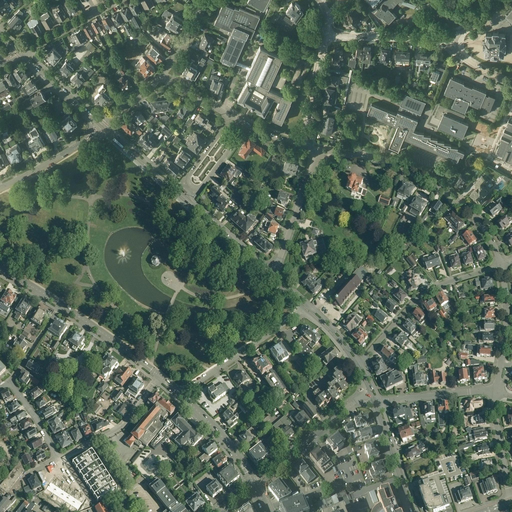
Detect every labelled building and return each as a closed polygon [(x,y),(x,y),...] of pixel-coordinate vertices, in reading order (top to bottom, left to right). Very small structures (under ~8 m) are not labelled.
[(0,0),(0,15),(4,11),(3,10),(8,4),(12,8),(16,3),(11,0),(7,0),(6,2),(3,0),(0,0)] [(67,0),(66,1),(67,2),(65,3),(68,10),(70,14),(78,10),(76,6),(75,6),(72,0),(72,1),(71,0),(67,0)] [(247,0),(247,2),(263,10),(264,10),(269,0),(247,0)] [(368,0),(372,4),(368,8),(372,12),(373,11),(380,18),(381,16),(388,23),(392,20),(393,21),(397,16),(390,10),(397,3),(399,0),(402,1),(403,0),(368,0)] [(399,0),(397,3),(431,12),(430,8),(403,0),(402,1),(399,0)] [(435,9),(440,8),(452,23),(461,16),(448,0),(434,0),(433,1),(428,3),(430,8),(431,12),(432,15),(437,14),(435,9)] [(135,15),(140,12),(139,10),(139,9),(135,2),(133,3),(129,5),(133,13),(134,13),(135,15)] [(286,11),(284,13),(295,21),(302,11),(298,8),(300,6),(295,2),(294,5),(292,3),(286,11)] [(61,3),(56,6),(57,8),(56,9),(57,11),(54,12),(59,21),(67,16),(62,8),(63,7),(61,3)] [(234,63),(249,69),(250,67),(238,62),(238,60),(247,40),(249,40),(254,29),(254,28),(259,16),(254,14),(256,11),(246,7),(245,10),(239,8),(239,9),(234,8),(234,9),(222,4),(214,24),(229,30),(227,34),(230,35),(220,59),(223,60),(222,62),(229,65),(230,63),(233,64),(234,63)] [(126,21),(132,18),(131,16),(127,8),(124,9),(123,9),(121,10),(121,11),(120,11),(125,19),(126,21)] [(21,26),(19,24),(21,20),(19,18),(22,13),(19,10),(15,15),(8,23),(14,28),(16,30),(18,30),(19,29),(20,28),(21,27),(21,26)] [(34,10),(30,15),(32,19),(38,16),(34,10)] [(178,26),(182,20),(173,13),(172,14),(170,12),(166,18),(168,20),(166,24),(166,25),(165,27),(169,29),(170,27),(176,31),(176,30),(177,30),(179,28),(178,26)] [(117,26),(123,23),(122,21),(118,13),(115,14),(114,14),(112,15),(112,16),(111,16),(117,26)] [(364,23),(368,24),(369,17),(358,15),(349,13),(348,19),(345,19),(344,24),(345,24),(345,25),(351,27),(351,25),(356,26),(357,21),(364,22),(364,23)] [(54,24),(49,16),(41,21),(46,29),(54,24)] [(111,27),(112,29),(112,31),(116,31),(116,30),(111,20),(110,20),(108,16),(106,17),(104,16),(102,17),(103,17),(102,19),(106,27),(107,27),(108,28),(111,27)] [(35,18),(27,23),(30,29),(31,28),(33,31),(35,35),(41,32),(36,23),(38,22),(35,18)] [(375,18),(373,19),(381,31),(383,30),(375,18)] [(103,31),(106,30),(102,24),(100,25),(98,22),(96,23),(95,21),(91,23),(96,32),(102,28),(103,31)] [(274,25),(268,23),(265,30),(271,33),(274,25)] [(89,38),(92,37),(95,35),(91,27),(89,28),(87,26),(84,28),(86,32),(84,33),(86,36),(88,35),(89,38)] [(80,41),(84,39),(80,30),(71,34),(76,43),(77,45),(81,43),(80,41)] [(160,37),(162,38),(160,41),(164,44),(163,46),(167,49),(168,46),(168,47),(169,46),(169,47),(169,46),(170,46),(171,46),(172,45),(171,44),(171,43),(171,42),(174,38),(166,33),(163,31),(161,35),(160,37)] [(497,55),(504,55),(504,49),(505,49),(506,41),(505,41),(505,34),(499,34),(499,32),(493,32),(493,33),(486,33),(486,40),(484,39),(484,44),(484,47),(485,47),(485,54),(491,55),(491,56),(497,56),(497,55)] [(202,40),(211,45),(213,42),(214,42),(215,40),(213,39),(213,38),(204,34),(203,37),(202,37),(201,39),(202,40)] [(130,41),(134,44),(140,38),(139,37),(137,35),(130,41)] [(211,45),(202,40),(200,43),(199,42),(198,45),(199,46),(198,46),(207,51),(207,50),(208,51),(209,48),(211,49),(212,45),(211,45)] [(86,47),(91,52),(95,48),(89,43),(86,47)] [(160,59),(163,56),(158,51),(159,50),(152,44),(152,45),(150,43),(146,47),(148,48),(145,51),(147,53),(146,53),(156,62),(158,63),(161,60),(160,59)] [(282,93),(281,93),(268,87),(282,56),(260,46),(250,67),(249,69),(246,77),(249,78),(248,83),(247,82),(246,83),(238,98),(237,98),(237,99),(238,99),(244,102),(243,103),(244,103),(245,102),(249,104),(248,104),(249,105),(252,106),(252,107),(253,107),(257,109),(256,110),(257,110),(263,113),(263,114),(264,113),(273,98),(273,97),(279,100),(276,106),(274,108),(275,108),(271,117),(281,122),(281,121),(290,102),(290,101),(289,101),(291,98),(287,96),(282,93)] [(53,63),(63,52),(60,50),(58,52),(53,47),(49,52),(47,50),(44,54),(46,55),(45,56),(53,63)] [(63,58),(64,57),(64,58),(70,52),(67,47),(65,50),(66,51),(62,56),(61,56),(63,58)] [(332,57),(332,58),(342,60),(343,54),(342,54),(342,50),(340,50),(340,48),(336,47),(336,49),(335,49),(334,57),(332,57)] [(363,48),(362,60),(363,60),(364,55),(367,55),(367,59),(370,60),(371,52),(370,51),(370,48),(363,47),(363,48)] [(384,49),(381,49),(380,56),(379,56),(378,59),(380,59),(379,60),(384,61),(384,64),(387,65),(389,50),(388,50),(388,49),(384,48),(384,49)] [(142,57),(139,61),(136,64),(139,67),(139,68),(143,72),(141,74),(144,77),(146,75),(147,75),(150,71),(151,71),(152,71),(154,69),(154,67),(149,63),(150,62),(147,60),(147,61),(144,59),(142,57)] [(345,60),(342,60),(332,58),(331,65),(333,65),(333,69),(339,70),(340,62),(342,62),(344,63),(345,60)] [(59,68),(66,75),(73,68),(75,65),(72,63),(70,65),(69,64),(70,62),(67,59),(65,61),(66,61),(63,65),(60,62),(57,66),(60,68),(59,68)] [(190,59),(182,73),(194,80),(203,66),(198,63),(197,66),(193,64),(194,61),(190,59)] [(19,80),(27,75),(25,71),(23,72),(20,67),(18,66),(16,67),(17,69),(14,71),(16,75),(15,75),(17,78),(18,78),(19,80)] [(86,71),(82,67),(77,72),(77,71),(70,78),(71,79),(71,80),(72,80),(75,83),(76,84),(77,84),(78,85),(78,84),(79,84),(80,83),(80,82),(84,78),(84,79),(88,74),(89,75),(93,71),(89,68),(86,71)] [(438,67),(436,71),(434,70),(430,79),(436,81),(435,83),(439,85),(445,70),(438,67)] [(16,89),(20,86),(20,85),(17,82),(16,82),(10,72),(9,73),(8,73),(7,72),(4,73),(5,75),(4,75),(9,83),(11,82),(14,86),(15,86),(16,89)] [(277,72),(271,84),(281,88),(286,76),(277,72)] [(209,84),(208,87),(210,88),(215,90),(219,92),(223,82),(222,82),(223,79),(220,78),(219,80),(217,80),(218,77),(214,75),(212,75),(210,79),(213,79),(211,85),(209,84)] [(330,75),(329,79),(328,80),(328,82),(328,83),(328,84),(335,85),(334,87),(337,88),(338,86),(339,79),(341,79),(342,82),(346,83),(347,80),(348,77),(341,76),(340,75),(339,77),(330,75)] [(122,90),(131,84),(127,79),(126,78),(124,79),(122,76),(118,78),(121,83),(119,84),(122,90)] [(0,96),(10,91),(6,86),(7,85),(5,83),(7,82),(5,78),(3,79),(2,78),(1,77),(0,77),(0,96)] [(487,92),(473,86),(474,85),(465,81),(464,83),(451,77),(444,93),(453,97),(450,105),(452,106),(465,112),(467,112),(471,104),(480,108),(481,105),(484,107),(483,108),(490,111),(495,97),(489,94),(489,96),(486,94),(487,92)] [(29,93),(37,88),(35,84),(34,84),(31,79),(31,80),(30,78),(26,81),(27,82),(25,84),(25,85),(20,88),(26,95),(29,93)] [(109,96),(111,94),(108,91),(106,93),(103,90),(105,87),(103,85),(98,90),(100,92),(94,98),(94,100),(96,102),(97,102),(96,103),(100,106),(101,105),(102,104),(109,96)] [(325,95),(332,97),(333,94),(336,94),(336,91),(333,90),(326,88),(325,95)] [(33,96),(31,97),(30,97),(27,99),(26,100),(25,100),(22,102),(22,103),(22,106),(23,108),(24,108),(27,112),(30,110),(29,108),(30,108),(31,107),(32,107),(32,106),(35,105),(37,103),(37,104),(38,103),(40,102),(40,101),(42,100),(43,100),(45,99),(45,98),(44,96),(42,93),(41,91),(41,90),(40,91),(38,92),(38,93),(36,94),(35,94),(33,95),(32,96),(33,96)] [(401,105),(397,114),(402,116),(398,126),(389,147),(390,147),(390,146),(398,150),(399,150),(404,138),(458,161),(460,155),(463,156),(464,152),(458,149),(458,147),(451,146),(451,144),(444,143),(444,141),(437,140),(438,139),(431,138),(431,136),(424,135),(424,133),(418,132),(414,130),(421,113),(426,102),(405,93),(402,92),(397,103),(401,105)] [(431,95),(423,92),(422,96),(434,101),(436,96),(431,93),(431,95)] [(332,97),(325,95),(323,102),(331,103),(335,104),(336,98),(332,97)] [(164,100),(166,109),(169,108),(169,110),(172,109),(172,108),(173,108),(172,102),(171,102),(171,99),(164,100)] [(159,111),(159,110),(158,101),(151,101),(151,102),(148,103),(149,106),(151,106),(152,110),(156,110),(156,111),(159,111)] [(177,114),(184,118),(185,116),(188,112),(190,113),(192,110),(190,108),(189,107),(188,106),(186,106),(184,105),(182,107),(181,106),(178,112),(177,114)] [(441,120),(438,127),(463,138),(469,124),(463,121),(465,115),(439,105),(434,117),(441,120)] [(37,106),(27,113),(30,117),(40,111),(37,106)] [(139,124),(145,120),(144,118),(139,110),(135,113),(134,112),(132,114),(133,115),(132,115),(135,119),(135,120),(136,122),(137,122),(138,122),(139,124)] [(73,126),(76,124),(69,115),(67,113),(59,120),(60,122),(67,131),(70,129),(72,130),(75,128),(73,126)] [(204,125),(208,120),(209,118),(204,114),(203,115),(202,114),(201,115),(199,114),(195,119),(204,125)] [(163,123),(169,117),(166,115),(160,117),(158,119),(163,123)] [(320,123),(319,129),(321,130),(321,131),(330,133),(330,132),(333,133),(334,129),(331,128),(333,121),(332,121),(333,118),(328,117),(328,120),(323,119),(322,124),(320,123)] [(505,129),(503,133),(502,136),(500,139),(501,140),(500,141),(501,142),(496,154),(502,157),(502,158),(503,159),(507,161),(510,162),(511,162),(511,172),(511,173),(511,117),(510,117),(509,119),(507,123),(508,123),(507,126),(508,126),(507,128),(506,128),(505,129)] [(137,126),(136,127),(126,118),(122,124),(121,124),(121,125),(122,126),(124,128),(125,129),(125,130),(126,131),(127,131),(128,131),(131,134),(134,130),(137,132),(140,128),(137,126)] [(185,123),(189,126),(193,121),(189,118),(185,123)] [(208,120),(204,125),(212,131),(215,127),(216,128),(218,125),(212,121),(210,120),(209,121),(208,120)] [(48,143),(61,135),(55,126),(46,131),(46,130),(43,132),(46,136),(48,135),(49,136),(45,139),(48,143)] [(161,130),(169,137),(173,132),(165,126),(161,130)] [(143,144),(144,146),(152,135),(153,134),(150,132),(153,129),(152,127),(151,128),(150,127),(145,133),(138,140),(141,142),(140,144),(142,145),(143,144)] [(39,147),(44,144),(36,128),(29,131),(33,138),(29,141),(29,142),(28,143),(32,151),(33,150),(34,151),(39,148),(39,147)] [(16,142),(17,142),(21,149),(24,147),(18,137),(11,135),(8,130),(0,134),(0,138),(6,148),(10,146),(9,145),(8,143),(10,143),(9,141),(14,138),(16,142)] [(188,137),(200,146),(204,140),(196,134),(194,132),(191,136),(190,135),(188,137)] [(152,135),(144,146),(146,147),(146,148),(147,150),(148,149),(149,150),(151,148),(153,149),(156,146),(154,144),(156,142),(153,140),(155,138),(152,135)] [(200,146),(188,137),(186,139),(188,140),(186,143),(188,145),(196,151),(200,146)] [(8,154),(11,160),(16,158),(16,159),(17,158),(18,159),(21,158),(20,157),(21,156),(19,152),(20,151),(19,149),(20,149),(17,143),(16,143),(16,142),(14,138),(9,141),(10,143),(8,143),(9,145),(10,146),(10,147),(6,149),(6,150),(8,154)] [(244,143),(251,148),(261,155),(265,151),(261,148),(260,148),(254,143),(249,139),(246,143),(245,142),(244,143)] [(251,148),(244,143),(241,146),(243,147),(239,153),(246,158),(248,154),(247,153),(251,148)] [(178,154),(186,160),(190,155),(187,152),(188,150),(185,148),(184,150),(182,149),(178,154)] [(174,173),(176,175),(179,171),(177,170),(179,167),(171,160),(172,159),(165,154),(164,156),(162,155),(159,159),(161,161),(162,160),(164,161),(163,163),(166,165),(165,166),(174,173)] [(186,160),(178,154),(174,159),(176,161),(175,162),(178,165),(179,163),(183,165),(186,160)] [(487,163),(473,155),(472,157),(486,165),(487,163)] [(295,172),(296,172),(297,169),(299,170),(300,169),(301,165),(301,164),(299,163),(300,160),(287,156),(286,157),(283,156),(282,160),(285,161),(283,167),(283,168),(284,170),(287,171),(288,170),(291,170),(291,171),(292,173),(294,173),(295,172)] [(224,171),(233,178),(234,176),(236,178),(238,176),(239,178),(242,174),(238,171),(237,172),(228,166),(228,167),(226,167),(225,168),(225,169),(224,171)] [(232,179),(233,178),(224,171),(223,173),(222,173),(221,174),(221,175),(220,176),(229,183),(231,185),(234,181),(232,179)] [(243,174),(253,180),(254,177),(245,171),(243,174)] [(460,175),(455,181),(461,186),(463,183),(464,184),(467,181),(466,180),(460,175)] [(478,186),(471,194),(478,201),(479,200),(481,203),(484,199),(482,197),(486,192),(483,189),(485,188),(482,185),(487,181),(482,176),(475,184),(478,186)] [(361,197),(364,198),(365,195),(367,191),(363,190),(359,189),(360,187),(361,187),(363,182),(356,180),(356,181),(355,179),(352,178),(350,180),(349,182),(350,183),(349,184),(347,190),(352,192),(352,193),(357,195),(361,196),(361,197)] [(403,198),(408,186),(402,184),(402,185),(401,184),(400,187),(401,187),(398,193),(399,193),(398,195),(403,198)] [(408,186),(403,198),(408,200),(409,198),(410,197),(412,195),(411,194),(412,192),(413,192),(414,189),(413,189),(408,186)] [(216,203),(221,197),(219,194),(221,192),(215,187),(210,192),(213,195),(210,197),(216,203)] [(230,192),(233,195),(237,199),(239,200),(241,198),(236,193),(232,189),(230,192)] [(281,205),(285,206),(285,204),(286,204),(286,203),(287,204),(288,200),(287,200),(288,196),(280,193),(280,194),(277,192),(275,196),(279,197),(277,201),(282,202),(281,205)] [(233,203),(237,199),(233,195),(229,199),(233,203)] [(227,202),(221,197),(216,203),(219,205),(216,208),(222,213),(227,207),(224,205),(227,202)] [(410,213),(413,215),(419,219),(427,205),(421,201),(422,200),(418,197),(417,200),(416,199),(411,208),(413,209),(410,213)] [(239,200),(237,199),(233,203),(240,209),(244,205),(241,203),(242,202),(239,200)] [(429,212),(435,216),(437,214),(442,207),(441,206),(442,205),(439,203),(439,204),(436,202),(431,209),(431,210),(429,212)] [(495,206),(488,211),(490,214),(490,215),(492,217),(493,217),(499,212),(501,210),(497,205),(495,206)] [(270,208),(269,211),(270,212),(272,213),(271,215),(277,217),(277,220),(280,221),(281,218),(282,215),(283,215),(284,212),(283,212),(276,209),(276,208),(274,208),(273,208),(271,208),(270,208)] [(447,225),(450,227),(457,219),(455,217),(455,216),(454,215),(453,215),(450,212),(445,217),(450,222),(447,225)] [(239,228),(249,216),(248,215),(244,220),(238,214),(231,222),(232,222),(232,223),(231,223),(231,224),(232,224),(232,225),(233,225),(234,225),(234,224),(239,228)] [(419,222),(422,224),(427,217),(424,215),(419,222)] [(249,217),(249,216),(239,228),(242,231),(241,232),(241,233),(242,233),(242,234),(243,234),(244,234),(244,233),(245,234),(256,222),(256,221),(250,216),(249,217)] [(504,218),(497,224),(500,227),(499,228),(501,229),(502,229),(502,230),(506,226),(507,227),(509,226),(509,224),(511,222),(507,216),(504,218)] [(463,225),(457,219),(450,227),(457,234),(458,233),(458,232),(458,231),(458,230),(461,228),(462,228),(463,227),(463,226),(463,225)] [(270,236),(274,238),(275,236),(275,235),(276,234),(277,233),(276,232),(277,230),(278,229),(278,228),(278,227),(271,224),(271,225),(266,223),(265,228),(269,229),(268,233),(271,235),(270,236)] [(465,240),(470,246),(476,241),(470,232),(461,238),(463,241),(465,240)] [(450,242),(452,244),(453,242),(458,238),(455,235),(451,240),(450,242)] [(256,246),(258,247),(266,254),(268,252),(269,252),(271,250),(271,248),(257,236),(252,242),(256,245),(256,246)] [(301,246),(302,247),(301,248),(302,250),(304,254),(303,255),(304,257),(305,257),(305,258),(306,261),(313,258),(312,256),(316,255),(315,254),(316,254),(315,247),(319,246),(318,242),(316,243),(316,242),(312,243),(301,246)] [(484,259),(485,259),(482,250),(481,251),(479,248),(475,250),(474,250),(475,252),(475,253),(475,255),(476,255),(479,261),(481,260),(482,260),(484,260),(484,259)] [(469,254),(472,253),(471,249),(468,250),(469,253),(467,253),(468,256),(467,256),(466,253),(462,255),(463,257),(463,258),(462,258),(463,261),(464,261),(465,266),(472,264),(469,254)] [(431,259),(434,268),(435,267),(436,269),(440,267),(439,266),(441,265),(436,253),(433,254),(434,258),(431,259)] [(458,255),(456,255),(449,257),(450,260),(452,265),(450,266),(451,269),(453,268),(453,269),(454,269),(457,268),(460,266),(458,259),(459,258),(458,255)] [(428,270),(434,268),(431,259),(430,260),(428,256),(423,258),(425,262),(424,262),(425,263),(424,263),(425,266),(426,265),(428,270)] [(161,263),(160,259),(156,257),(153,258),(151,262),(152,265),(155,267),(159,266),(161,263)] [(411,257),(406,261),(413,268),(417,265),(411,257)] [(365,279),(369,274),(361,267),(359,270),(358,270),(347,282),(347,281),(346,281),(345,281),(346,282),(344,284),(343,283),(343,284),(344,285),(342,287),(341,286),(341,287),(339,290),(338,289),(338,290),(339,290),(336,293),(336,292),(335,293),(336,293),(334,296),(333,295),(333,296),(334,296),(331,298),(330,298),(331,299),(334,302),(332,303),(336,307),(338,305),(341,308),(341,307),(341,308),(342,308),(341,307),(343,304),(344,305),(345,305),(344,304),(346,302),(347,302),(346,301),(348,299),(349,299),(350,299),(349,298),(351,296),(352,297),(352,296),(351,296),(353,293),(354,294),(355,293),(354,293),(356,290),(357,291),(356,290),(356,289),(365,279)] [(410,285),(411,286),(412,287),(409,288),(409,290),(411,292),(412,292),(414,290),(415,291),(416,290),(418,289),(418,288),(419,288),(419,287),(421,286),(419,284),(420,283),(418,280),(418,279),(417,279),(416,279),(414,277),(412,275),(409,271),(406,273),(409,277),(410,277),(406,280),(408,283),(409,283),(409,284),(409,285),(410,285)] [(369,274),(365,279),(367,281),(366,282),(370,285),(375,279),(369,274)] [(306,287),(310,290),(315,283),(312,280),(314,278),(312,276),(311,276),(309,277),(302,284),(303,285),(303,286),(304,287),(305,287),(306,287)] [(483,282),(480,283),(479,278),(476,279),(477,287),(480,287),(481,290),(484,289),(484,290),(493,288),(492,284),(493,283),(493,282),(492,281),(489,281),(489,280),(485,280),(486,282),(483,282)] [(318,280),(315,283),(310,290),(312,292),(311,292),(312,293),(312,294),(313,295),(314,295),(315,295),(321,288),(324,285),(318,280)] [(404,300),(407,297),(404,295),(402,293),(400,291),(397,289),(392,294),(398,300),(397,301),(400,304),(401,303),(402,303),(403,303),(404,301),(404,300)] [(0,312),(2,314),(7,305),(10,307),(14,302),(15,303),(17,300),(16,299),(16,298),(11,295),(11,294),(11,293),(9,292),(8,292),(7,293),(7,292),(0,303),(0,312)] [(442,311),(444,315),(446,313),(443,308),(443,309),(442,307),(444,306),(446,310),(451,307),(449,303),(450,302),(447,298),(446,299),(443,293),(436,297),(440,304),(438,305),(442,311)] [(490,306),(494,306),(494,304),(495,303),(495,301),(494,300),(494,297),(488,298),(488,297),(485,297),(482,298),(482,304),(485,304),(485,305),(490,304),(490,306)] [(394,311),(395,311),(397,309),(396,308),(398,307),(391,301),(388,299),(384,303),(387,306),(386,307),(392,313),(394,311)] [(14,319),(18,321),(21,316),(24,318),(25,316),(28,311),(30,312),(33,309),(31,308),(31,307),(26,304),(26,303),(26,302),(24,301),(23,301),(22,302),(22,301),(15,312),(14,314),(16,316),(14,319)] [(435,313),(439,310),(437,308),(432,301),(428,304),(427,303),(427,304),(426,303),(424,305),(424,306),(422,308),(424,310),(426,309),(429,314),(433,310),(435,313)] [(455,315),(457,317),(460,316),(459,313),(458,311),(459,310),(454,303),(450,306),(455,313),(454,313),(455,315)] [(39,327),(42,322),(41,321),(42,319),(44,316),(46,316),(45,313),(44,313),(39,311),(39,309),(37,310),(37,312),(36,314),(35,313),(33,316),(34,316),(31,322),(39,327)] [(490,319),(495,319),(495,317),(496,316),(496,314),(495,314),(495,312),(492,312),(492,310),(488,311),(488,312),(482,312),(482,320),(487,319),(488,320),(489,320),(490,319)] [(374,315),(376,316),(375,317),(383,324),(384,323),(386,321),(386,320),(388,318),(380,311),(378,314),(376,312),(374,315)] [(425,322),(427,319),(426,318),(419,311),(416,314),(415,314),(414,315),(414,316),(413,316),(420,323),(422,324),(424,321),(425,322)] [(440,312),(444,319),(446,323),(448,322),(446,318),(444,315),(442,311),(440,312)] [(344,330),(347,332),(348,331),(351,333),(353,331),(354,331),(356,329),(356,327),(360,323),(362,321),(360,319),(356,316),(353,314),(351,316),(346,322),(347,322),(345,325),(345,324),(343,326),(344,326),(343,326),(345,329),(344,330)] [(438,328),(430,319),(427,322),(435,330),(438,328)] [(48,332),(59,340),(67,329),(55,321),(48,332)] [(418,328),(417,329),(415,327),(416,327),(414,325),(413,325),(409,322),(408,322),(406,323),(406,325),(407,325),(404,328),(404,329),(404,330),(406,331),(407,331),(412,336),(412,335),(413,337),(416,334),(419,331),(421,333),(423,332),(418,328)] [(304,335),(303,336),(309,343),(310,344),(309,346),(312,349),(315,345),(320,340),(316,336),(316,335),(317,335),(317,334),(317,333),(316,332),(316,331),(315,331),(314,331),(313,331),(312,331),(312,332),(311,332),(308,329),(308,328),(307,327),(306,327),(306,326),(305,326),(304,326),(303,327),(302,327),(301,328),(301,329),(300,329),(300,330),(300,331),(300,332),(300,333),(301,335),(302,335),(303,334),(304,335)] [(358,342),(357,343),(357,344),(359,346),(361,346),(363,348),(366,344),(364,343),(368,338),(364,335),(366,333),(361,329),(359,331),(359,330),(353,338),(358,342)] [(23,331),(21,336),(27,340),(30,336),(23,331)] [(63,345),(66,347),(68,343),(74,347),(72,349),(76,352),(77,350),(78,349),(80,351),(80,352),(81,351),(84,346),(82,344),(81,344),(83,341),(84,341),(83,340),(75,335),(75,334),(74,334),(74,335),(72,337),(70,335),(63,345)] [(407,347),(410,344),(408,342),(408,341),(405,339),(404,337),(401,334),(397,338),(395,336),(392,339),(394,341),(398,344),(402,348),(405,345),(407,347)] [(484,343),(493,343),(494,343),(494,340),(493,339),(493,337),(488,336),(484,335),(484,336),(479,335),(479,340),(479,344),(484,345),(484,343)] [(313,355),(306,346),(309,343),(303,336),(293,345),(298,351),(298,352),(298,353),(298,354),(305,362),(308,359),(313,355)] [(24,354),(26,350),(24,349),(25,349),(24,349),(27,345),(16,339),(13,343),(14,344),(13,346),(14,346),(13,347),(14,348),(14,349),(16,350),(17,350),(22,353),(24,354)] [(278,365),(288,358),(286,354),(280,346),(278,347),(276,349),(275,347),(277,345),(269,350),(270,353),(276,361),(278,365)] [(392,363),(395,360),(393,358),(395,355),(387,348),(382,354),(390,361),(392,363)] [(478,348),(478,349),(477,357),(480,357),(480,356),(490,357),(491,356),(492,354),(491,353),(491,350),(484,349),(485,348),(481,348),(478,348)] [(325,367),(327,365),(336,359),(330,350),(318,359),(320,361),(323,359),(324,361),(322,363),(325,367)] [(95,373),(100,376),(103,372),(104,373),(109,366),(109,365),(112,361),(107,357),(107,356),(106,357),(103,361),(103,362),(100,366),(95,373)] [(263,379),(273,372),(271,370),(272,370),(264,359),(262,358),(262,359),(260,356),(256,359),(258,361),(257,361),(254,363),(252,363),(252,365),(254,366),(256,369),(257,370),(257,372),(257,373),(259,373),(261,377),(262,376),(263,379)] [(300,357),(295,362),(302,370),(307,365),(300,357)] [(116,363),(112,361),(109,365),(109,366),(104,373),(103,372),(100,376),(104,379),(105,378),(106,377),(107,378),(109,375),(111,372),(110,372),(113,369),(114,368),(115,370),(118,366),(116,364),(117,364),(116,363)] [(391,368),(390,368),(387,371),(382,361),(373,365),(376,372),(376,374),(377,376),(379,377),(388,372),(388,373),(392,371),(391,368)] [(26,368),(35,374),(36,375),(40,369),(38,368),(40,365),(36,362),(34,365),(30,363),(28,365),(27,367),(27,368),(26,368)] [(425,386),(427,385),(427,382),(424,382),(424,376),(423,376),(423,373),(419,374),(419,367),(410,368),(411,377),(412,378),(412,380),(414,381),(414,387),(415,387),(416,388),(418,388),(419,387),(425,386)] [(476,382),(478,382),(479,380),(485,380),(485,379),(487,379),(487,375),(484,375),(484,370),(479,370),(478,367),(473,368),(474,371),(473,371),(475,381),(476,382)] [(328,391),(323,395),(321,393),(320,394),(317,391),(312,396),(316,401),(315,401),(319,408),(325,403),(326,406),(331,402),(332,403),(338,398),(335,395),(340,391),(341,392),(347,388),(343,383),(345,381),(341,376),(342,375),(338,369),(333,373),(335,376),(332,378),(333,379),(331,380),(334,383),(328,387),(326,388),(328,391)] [(462,384),(464,383),(465,382),(469,382),(468,379),(470,378),(469,372),(469,369),(465,369),(465,372),(459,373),(460,378),(457,379),(458,383),(460,383),(462,384)] [(121,388),(121,387),(124,384),(129,378),(130,377),(130,376),(131,375),(124,370),(122,372),(121,371),(118,375),(113,381),(114,381),(113,382),(113,384),(118,388),(121,388)] [(384,388),(384,387),(386,391),(404,383),(402,378),(403,378),(402,375),(403,374),(401,370),(399,371),(399,370),(381,380),(383,384),(382,384),(381,385),(381,386),(382,387),(382,388),(383,388),(384,388)] [(28,382),(29,381),(30,379),(32,380),(33,378),(22,372),(20,375),(22,376),(19,381),(26,386),(29,382),(28,382)] [(244,372),(241,374),(240,372),(234,375),(236,377),(233,379),(234,381),(233,382),(237,388),(238,387),(249,380),(244,372)] [(441,385),(446,385),(445,379),(447,378),(447,374),(439,375),(439,372),(437,372),(430,373),(432,385),(441,384),(441,385)] [(267,384),(275,397),(276,397),(284,391),(284,392),(285,391),(284,391),(280,385),(282,384),(279,380),(278,381),(274,375),(273,374),(273,375),(265,380),(264,381),(265,381),(263,382),(265,385),(266,385),(267,384)] [(33,378),(32,380),(30,382),(37,386),(39,382),(33,378)] [(125,395),(128,398),(130,395),(135,399),(137,396),(144,387),(139,384),(139,383),(141,381),(137,378),(135,381),(135,380),(128,390),(126,393),(125,395)] [(109,386),(104,382),(99,390),(104,393),(109,386)] [(263,392),(261,390),(256,383),(252,386),(258,393),(259,395),(263,392)] [(228,391),(227,389),(225,385),(223,384),(223,385),(220,387),(214,391),(213,389),(212,390),(211,389),(209,391),(209,392),(208,393),(209,393),(208,394),(210,396),(211,397),(210,397),(211,397),(210,398),(213,403),(215,402),(225,395),(228,393),(229,393),(229,391),(228,391)] [(40,395),(43,393),(41,390),(42,389),(40,387),(37,390),(37,389),(30,395),(30,396),(30,397),(32,399),(33,399),(33,400),(41,395),(40,395)] [(122,394),(119,391),(112,400),(116,402),(117,401),(122,394)] [(233,403),(235,401),(241,397),(236,391),(231,396),(232,397),(229,399),(231,401),(229,403),(230,405),(233,403)] [(8,403),(13,400),(10,395),(8,396),(6,392),(5,392),(4,392),(2,393),(2,394),(0,395),(0,396),(6,405),(8,403)] [(151,405),(155,408),(125,444),(130,448),(134,443),(139,448),(142,444),(146,448),(163,427),(161,426),(162,425),(163,426),(164,424),(163,423),(161,425),(158,422),(157,423),(156,422),(159,419),(161,421),(162,420),(163,420),(165,420),(166,418),(166,417),(168,415),(170,416),(174,411),(169,407),(169,406),(166,404),(161,400),(158,398),(158,397),(154,394),(148,402),(147,404),(150,407),(151,405)] [(39,410),(46,405),(45,403),(48,401),(46,399),(43,400),(42,400),(36,404),(36,405),(38,408),(39,410)] [(482,408),(482,405),(483,405),(484,404),(484,403),(484,402),(483,402),(483,401),(482,401),(475,402),(475,400),(464,401),(464,406),(467,405),(468,409),(465,409),(466,413),(474,412),(473,409),(482,408)] [(15,413),(16,412),(16,411),(19,409),(19,408),(19,407),(18,405),(17,405),(15,403),(9,408),(7,410),(10,415),(12,413),(13,413),(14,413),(15,413)] [(122,405),(120,403),(119,405),(116,403),(115,405),(117,406),(118,407),(117,408),(119,409),(126,414),(129,410),(130,409),(127,407),(127,408),(122,405)] [(101,408),(98,406),(95,404),(90,411),(96,415),(101,408)] [(315,417),(316,416),(307,404),(302,408),(312,420),(313,419),(314,419),(316,417),(315,417)] [(440,429),(444,428),(444,426),(443,418),(445,417),(444,414),(448,414),(448,404),(447,404),(446,404),(444,404),(444,405),(443,405),(443,406),(441,406),(441,407),(439,408),(439,413),(440,413),(440,416),(438,416),(439,427),(440,427),(440,429)] [(117,406),(115,405),(113,409),(117,412),(117,413),(124,417),(126,414),(119,409),(117,408),(118,407),(117,406)] [(431,416),(431,419),(432,420),(435,420),(435,416),(434,409),(433,409),(432,406),(429,406),(428,406),(425,406),(424,407),(422,408),(422,412),(425,411),(425,417),(431,416)] [(52,415),(56,413),(53,408),(42,414),(42,415),(42,416),(44,419),(45,419),(45,420),(52,415)] [(407,423),(413,420),(410,408),(406,409),(406,408),(402,409),(398,410),(398,411),(395,412),(394,414),(394,415),(393,415),(393,417),(394,419),(395,420),(397,426),(402,424),(406,422),(407,423)] [(235,420),(238,418),(235,414),(234,414),(233,413),(232,414),(229,411),(222,417),(226,422),(225,422),(228,426),(229,426),(230,428),(233,425),(232,424),(235,420)] [(20,413),(15,416),(13,418),(12,418),(12,417),(9,420),(11,423),(15,421),(17,419),(19,422),(19,421),(19,422),(22,420),(21,420),(25,417),(25,416),(23,412),(22,413),(22,412),(20,413)] [(299,429),(301,427),(301,428),(309,422),(302,413),(302,414),(300,412),(293,417),(293,418),(294,419),(292,421),(294,423),(293,424),(296,427),(298,429),(299,429)] [(259,419),(264,425),(270,420),(266,414),(259,419)] [(168,429),(169,430),(172,427),(174,429),(175,427),(176,427),(183,434),(174,442),(182,449),(187,448),(187,447),(185,444),(189,440),(194,445),(193,445),(194,446),(195,445),(200,439),(201,439),(201,438),(200,438),(196,434),(196,433),(195,434),(182,421),(183,420),(182,420),(178,416),(178,415),(177,415),(172,421),(169,419),(164,426),(165,427),(164,427),(161,431),(160,433),(159,433),(158,433),(158,434),(159,434),(158,436),(157,435),(157,436),(154,439),(154,440),(151,444),(154,446),(168,429)] [(477,426),(486,425),(484,416),(482,416),(482,415),(478,415),(478,417),(476,417),(472,418),(472,419),(471,419),(471,420),(471,424),(472,424),(472,426),(473,426),(477,426)] [(273,426),(279,434),(284,440),(286,439),(286,440),(293,435),(293,434),(293,433),(290,428),(288,429),(288,428),(288,426),(291,424),(284,417),(273,426)] [(366,426),(369,425),(367,421),(368,421),(366,417),(361,418),(361,417),(359,418),(359,419),(354,420),(356,429),(366,426)] [(58,418),(56,419),(47,424),(49,426),(48,427),(49,428),(50,428),(51,429),(59,425),(61,424),(59,420),(58,418)] [(96,421),(100,430),(106,428),(105,427),(108,426),(106,421),(103,423),(102,420),(100,422),(99,419),(96,421)] [(27,428),(31,426),(31,425),(30,423),(29,423),(28,421),(21,425),(19,426),(22,431),(24,430),(25,430),(26,430),(27,429),(27,428)] [(100,430),(96,421),(95,421),(92,422),(94,425),(92,426),(95,433),(100,430)] [(346,434),(355,432),(352,422),(344,428),(346,434)] [(85,424),(82,425),(80,426),(85,437),(86,437),(86,438),(88,436),(91,435),(88,430),(89,430),(86,423),(85,424)] [(59,425),(51,429),(52,432),(51,433),(52,434),(53,434),(54,435),(62,430),(59,425)] [(70,432),(72,434),(75,442),(76,442),(77,442),(78,442),(78,441),(81,439),(78,431),(77,431),(77,430),(79,429),(77,425),(74,426),(76,430),(70,432)] [(258,436),(253,430),(251,428),(246,433),(240,438),(240,439),(241,441),(242,441),(243,442),(243,443),(244,445),(245,444),(245,445),(251,440),(251,439),(253,437),(254,438),(258,436)] [(410,428),(409,429),(409,428),(399,432),(398,433),(399,435),(400,435),(402,441),(403,441),(404,443),(408,442),(407,439),(412,438),(412,437),(414,436),(412,430),(411,431),(410,428)] [(470,442),(475,441),(475,442),(482,441),(482,440),(487,439),(486,437),(488,436),(487,433),(486,433),(485,431),(483,431),(483,428),(475,429),(467,433),(468,433),(470,442)] [(30,439),(32,438),(32,437),(36,435),(36,433),(35,432),(34,432),(33,429),(25,434),(24,435),(26,440),(28,439),(29,439),(30,439)] [(361,441),(371,438),(370,434),(370,433),(371,432),(371,430),(369,430),(369,429),(358,433),(359,433),(356,434),(359,442),(361,441)] [(332,438),(341,449),(343,447),(342,445),(345,442),(343,440),(344,439),(345,437),(343,435),(341,435),(340,436),(338,433),(334,437),(334,436),(332,438)] [(58,443),(59,444),(67,439),(64,434),(56,438),(57,441),(57,442),(57,443),(58,443)] [(67,439),(59,444),(60,446),(60,447),(60,449),(61,449),(62,449),(66,447),(66,448),(68,447),(68,446),(71,444),(71,442),(73,441),(70,434),(68,435),(69,438),(68,438),(69,440),(68,441),(67,439)] [(341,449),(332,438),(330,440),(326,443),(328,446),(326,447),(326,448),(328,450),(330,450),(331,449),(333,452),(336,449),(338,451),(341,449)] [(34,450),(37,449),(37,448),(42,445),(41,444),(42,443),(41,442),(40,441),(39,439),(31,444),(28,446),(30,449),(33,448),(34,450)] [(426,442),(425,440),(425,439),(419,442),(420,446),(417,448),(416,447),(415,448),(411,450),(411,451),(407,452),(408,454),(407,454),(406,456),(407,459),(410,459),(411,460),(414,459),(414,457),(416,456),(416,458),(420,456),(419,455),(423,453),(421,450),(425,448),(423,444),(426,442)] [(205,454),(202,457),(199,459),(202,463),(204,460),(206,462),(208,461),(211,459),(209,456),(217,450),(215,447),(213,445),(211,442),(205,447),(204,445),(201,448),(202,449),(202,450),(203,450),(205,454)] [(474,443),(457,448),(459,452),(476,446),(475,446),(474,443)] [(368,459),(378,456),(374,444),(364,447),(368,459)] [(264,458),(268,455),(259,445),(249,453),(254,460),(254,461),(255,463),(256,463),(257,463),(257,464),(261,460),(261,461),(264,458)] [(485,449),(489,448),(489,445),(477,447),(479,454),(484,453),(483,451),(486,451),(485,449)] [(474,457),(479,456),(482,456),(490,455),(490,452),(490,451),(489,448),(485,449),(486,451),(483,451),(484,453),(479,454),(474,454),(474,457)] [(319,449),(309,456),(316,465),(324,474),(333,467),(325,457),(319,449)] [(37,462),(45,458),(45,457),(44,454),(43,454),(43,453),(42,453),(41,451),(35,454),(36,456),(35,457),(37,462)] [(89,453),(82,458),(85,464),(93,459),(91,457),(89,454),(89,453)] [(31,464),(32,464),(28,456),(27,454),(24,456),(25,458),(22,459),(25,467),(28,465),(29,466),(31,465),(31,464)] [(224,467),(227,465),(226,463),(226,462),(224,459),(223,459),(220,455),(212,461),(218,469),(223,465),(224,467)] [(82,458),(74,463),(75,463),(77,466),(78,468),(85,464),(82,458)] [(93,459),(85,464),(89,469),(96,464),(95,462),(93,459)] [(481,461),(483,470),(492,469),(491,461),(486,461),(485,461),(481,461)] [(307,484),(315,478),(302,462),(295,468),(307,484)] [(373,479),(376,478),(375,477),(385,474),(384,470),(386,469),(384,465),(382,466),(381,462),(371,466),(373,470),(369,471),(371,477),(372,477),(373,479)] [(0,501),(2,499),(1,497),(2,496),(4,497),(7,493),(23,473),(24,472),(19,463),(17,466),(16,467),(15,469),(15,468),(14,469),(14,470),(13,471),(12,472),(11,474),(11,473),(10,474),(8,477),(8,476),(7,477),(8,477),(6,479),(5,480),(5,481),(1,478),(0,479),(0,501)] [(85,464),(78,468),(78,469),(80,472),(81,474),(89,469),(85,464)] [(96,464),(89,469),(92,474),(100,470),(98,468),(96,465),(96,464)] [(232,483),(238,478),(229,466),(229,467),(224,470),(222,471),(222,472),(217,476),(226,488),(227,487),(227,488),(227,487),(229,488),(232,485),(231,484),(232,484),(232,483)] [(89,469),(81,474),(82,474),(84,477),(85,479),(92,474),(89,469)] [(100,470),(92,474),(96,480),(103,475),(102,473),(100,470)] [(477,478),(480,477),(478,472),(470,475),(472,483),(478,481),(477,478)] [(92,474),(85,479),(85,480),(87,483),(89,485),(96,480),(92,474)] [(103,475),(96,480),(99,485),(107,481),(105,479),(103,475)] [(28,481),(33,491),(38,488),(40,491),(42,490),(40,487),(41,487),(35,476),(30,479),(31,480),(28,481)] [(469,477),(464,480),(466,487),(472,485),(469,477)] [(497,491),(493,480),(492,478),(488,479),(489,482),(488,482),(487,481),(483,482),(483,484),(480,485),(484,495),(487,494),(487,495),(488,495),(490,495),(490,494),(494,493),(495,493),(496,493),(497,492),(497,491)] [(50,482),(46,489),(52,493),(56,486),(58,483),(52,479),(50,482)] [(184,511),(182,508),(177,503),(175,504),(165,490),(166,490),(164,487),(163,488),(161,486),(162,486),(161,486),(160,485),(161,484),(159,480),(157,481),(155,479),(147,485),(149,488),(150,489),(149,490),(149,491),(150,490),(151,491),(151,492),(152,491),(152,493),(153,493),(154,495),(153,496),(156,500),(158,499),(167,511),(165,511),(164,510),(163,511),(184,511)] [(96,480),(89,485),(91,488),(92,490),(99,485),(96,480)] [(268,489),(269,489),(275,498),(276,499),(276,498),(276,499),(276,500),(277,499),(278,501),(277,501),(278,501),(278,502),(285,499),(287,497),(287,498),(291,495),(287,490),(286,489),(286,490),(279,481),(279,480),(279,481),(269,489),(269,488),(268,489)] [(107,481),(99,485),(103,491),(110,486),(109,484),(107,481)] [(210,486),(206,490),(212,498),(215,496),(220,493),(219,493),(222,491),(215,482),(215,483),(214,481),(210,483),(212,485),(210,486)] [(438,511),(446,510),(445,509),(449,507),(446,498),(437,501),(437,500),(435,499),(434,500),(432,494),(432,492),(428,482),(419,485),(421,490),(420,490),(426,510),(427,511),(428,511),(427,511),(438,511)] [(56,486),(52,493),(58,497),(63,491),(65,488),(58,483),(56,486)] [(99,485),(92,490),(94,494),(96,496),(103,491),(99,485)] [(110,486),(103,491),(107,496),(114,492),(113,489),(111,486),(110,486)] [(397,511),(388,487),(380,489),(381,495),(377,496),(380,505),(379,505),(378,506),(377,506),(376,507),(375,508),(374,509),(373,510),(372,511),(371,511),(397,511)] [(63,491),(58,497),(65,501),(69,495),(71,492),(65,488),(63,491)] [(455,495),(459,504),(461,503),(462,503),(472,500),(469,490),(468,491),(467,488),(458,492),(458,494),(455,495)] [(103,491),(96,496),(98,499),(99,501),(107,496),(103,491)] [(345,491),(336,494),(336,495),(337,499),(347,496),(345,491)] [(69,495),(65,501),(71,505),(75,499),(77,496),(71,492),(69,495)] [(9,494),(3,499),(0,503),(0,511),(12,497),(9,494)] [(23,504),(26,500),(20,496),(19,496),(16,494),(13,498),(13,497),(12,497),(0,511),(6,511),(10,507),(11,508),(16,502),(17,504),(18,503),(21,505),(23,504)] [(196,496),(194,494),(190,497),(192,499),(190,501),(188,499),(185,501),(186,504),(186,505),(187,505),(192,511),(195,511),(198,510),(200,509),(200,508),(203,506),(204,505),(203,505),(196,496)] [(347,511),(347,509),(344,503),(339,505),(337,499),(336,495),(316,502),(319,511),(347,511)] [(75,499),(71,505),(77,510),(82,503),(84,500),(77,496),(75,499)] [(307,511),(302,498),(295,500),(284,504),(284,505),(279,507),(281,511),(307,511)] [(42,510),(44,511),(46,511),(51,506),(47,503),(42,510)]
